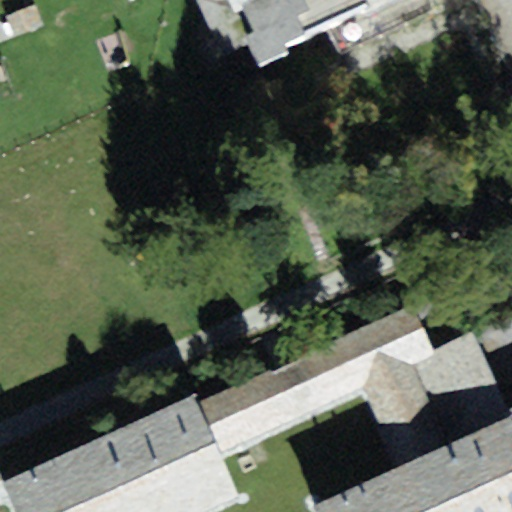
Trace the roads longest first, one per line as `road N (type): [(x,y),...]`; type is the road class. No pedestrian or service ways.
road 1 (residential): [(237,327),(511,206)]
road 2 (track): [(0,435),(237,327)]
